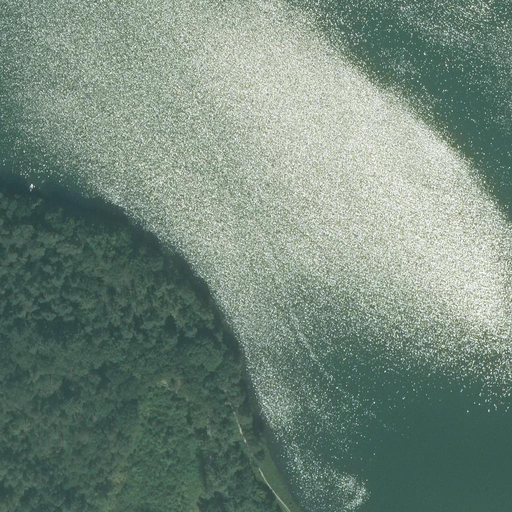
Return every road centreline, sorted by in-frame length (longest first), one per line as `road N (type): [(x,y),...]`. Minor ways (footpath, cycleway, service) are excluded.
road 1 (track): [(0,213),(119,246),(179,296),(200,324),(247,449),(288,511)]
road 2 (track): [(197,355),(0,330)]
